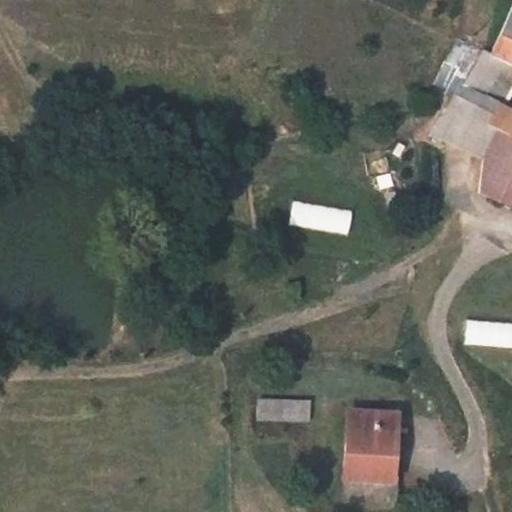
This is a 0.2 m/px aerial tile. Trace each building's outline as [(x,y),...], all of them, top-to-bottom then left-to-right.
[(511,3),(482,48),(496,54),(511,60),(511,3)] [(433,130),(492,158),(503,164),(511,144),(511,133),(447,104),(433,130)] [(511,144),(503,164),(511,168),(511,144)] [(511,168),(503,164),(492,158),(485,192),(511,206),(511,168)] [(511,346),(511,321),(463,321),(463,346),(511,346)] [(301,417),(300,398),(252,399),(252,418),(301,417)] [(351,476),(396,472),(395,410),(349,411),(351,476)]
